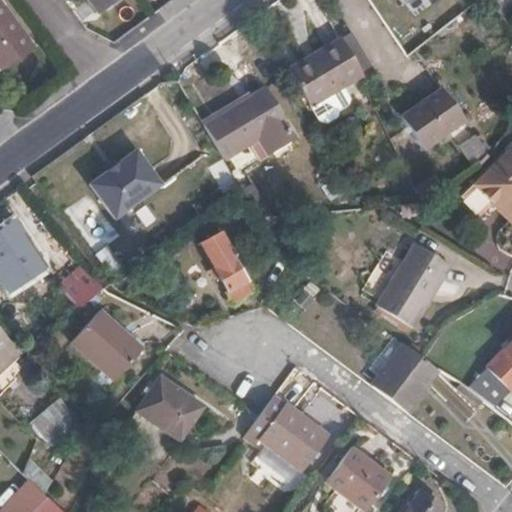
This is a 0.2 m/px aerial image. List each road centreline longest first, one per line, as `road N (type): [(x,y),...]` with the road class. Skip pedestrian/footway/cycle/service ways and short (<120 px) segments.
road 1 (residential): [(508,511),(294,358),(258,342)]
road 2 (tertiary): [(110,83),(231,0)]
road 3 (tertiary): [(0,165),(110,83)]
